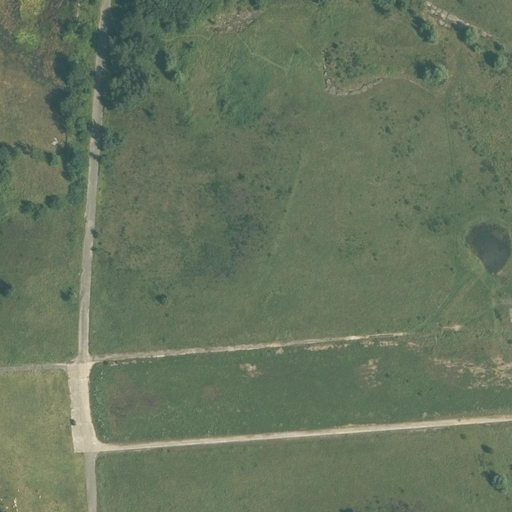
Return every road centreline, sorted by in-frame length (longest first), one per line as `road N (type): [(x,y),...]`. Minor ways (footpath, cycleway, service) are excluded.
road 1 (track): [(511,421),(89,450)]
road 2 (track): [(86,369),(83,304),(108,0)]
road 3 (track): [(93,511),(86,369)]
